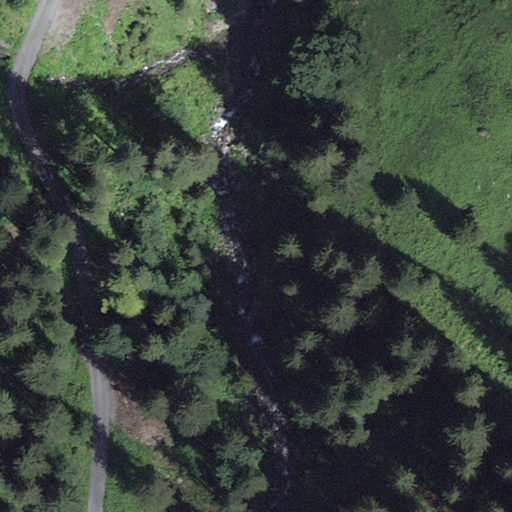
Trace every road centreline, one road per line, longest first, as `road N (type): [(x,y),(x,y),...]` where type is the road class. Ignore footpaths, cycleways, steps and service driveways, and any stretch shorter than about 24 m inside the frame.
road 1 (track): [(66,212),(100,371),(96,511)]
road 2 (track): [(52,0),(17,78),(17,102),(66,212)]
